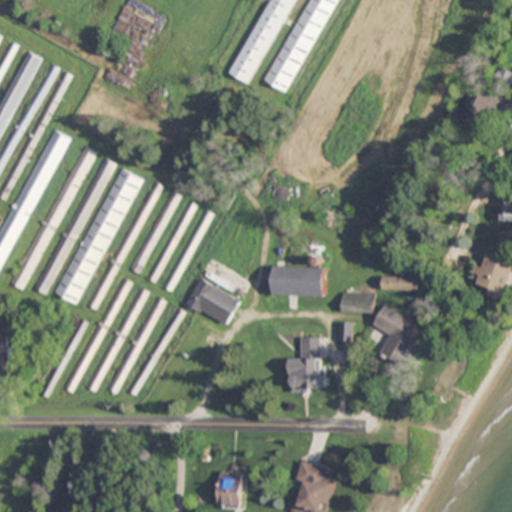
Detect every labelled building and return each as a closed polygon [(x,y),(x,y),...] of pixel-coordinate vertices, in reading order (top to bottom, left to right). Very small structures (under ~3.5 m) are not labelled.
[(271,0),(235,75),(255,85),(296,0),(271,0)] [(0,140),(40,57),(25,50),(0,102),(0,140)] [(495,79),(511,87),(511,70),(502,65),(495,79)] [(510,100),(489,89),(477,110),(498,122),(510,100)] [(95,151),(82,144),(13,284),(26,290),(95,151)] [(50,295),(114,162),(102,156),(38,289),(50,295)] [(158,227),(153,239),(146,236),(132,269),(142,273),(161,228),(158,227)] [(127,251),(119,247),(89,305),(96,309),(127,251)] [(509,299),(511,284),(511,259),(489,255),(487,267),(479,266),(474,291),(509,299)] [(186,265),(178,261),(164,286),(171,290),(186,265)] [(330,267),(279,265),(278,294),(329,296),(330,267)] [(228,326),(243,300),(203,277),(188,303),(228,326)] [(376,312),(376,292),(345,292),(345,312),(376,312)] [(165,301),(156,297),(110,389),(120,394),(165,301)] [(405,366),(427,327),(387,305),(376,325),(393,335),(383,353),(405,366)] [(8,330),(0,329),(0,345),(8,345),(8,330)] [(294,392),(324,391),(323,337),(304,337),(304,366),(294,366),(294,392)] [(129,391),(137,396),(156,359),(148,355),(129,391)] [(329,468),(304,461),(299,479),(306,481),(297,511),(329,511),(338,479),(327,477),(329,468)] [(246,471),(223,471),(223,507),(246,507),(246,471)]
